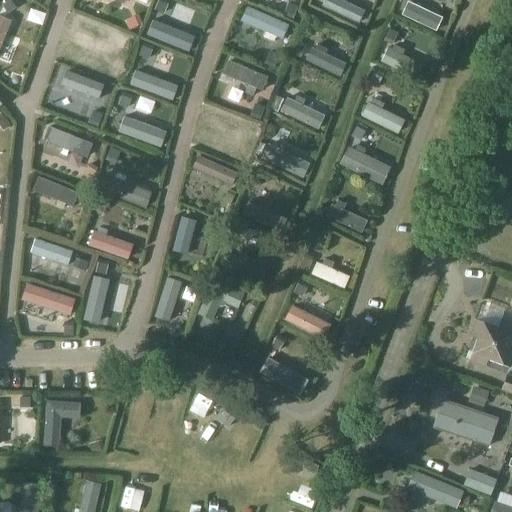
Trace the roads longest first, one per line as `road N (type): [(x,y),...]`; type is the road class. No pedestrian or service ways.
road 1 (track): [(455,285),(449,263),(425,255),(329,511)]
road 2 (track): [(425,255),(511,22)]
